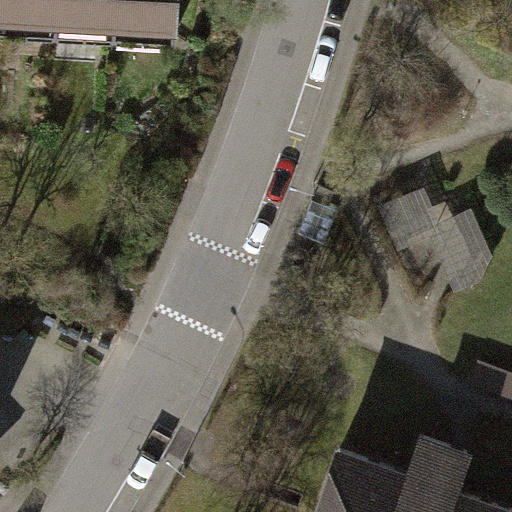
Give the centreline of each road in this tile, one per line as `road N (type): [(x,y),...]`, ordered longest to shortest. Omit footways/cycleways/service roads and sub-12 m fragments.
road 1 (residential): [(85,511),(158,393),(259,140),(302,0)]
road 2 (unknown): [(0,350),(158,393)]
